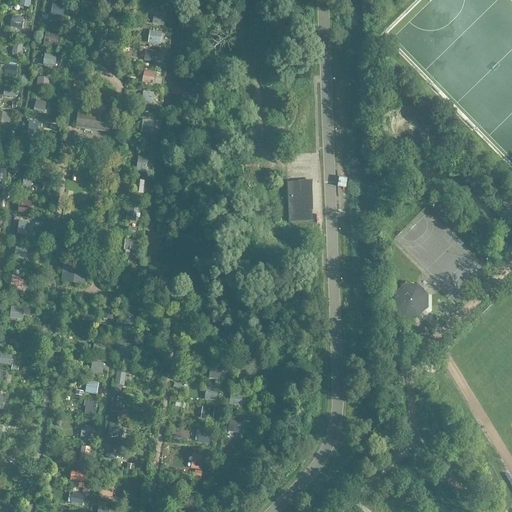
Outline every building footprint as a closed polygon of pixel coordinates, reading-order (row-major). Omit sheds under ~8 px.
[(30,0),(17,0),(20,1),(19,7),(29,9),(30,0)] [(64,8),(52,6),(50,17),(63,19),(64,8)] [(166,15),(154,13),(152,25),(164,27),(166,15)] [(22,30),(23,16),(9,15),(8,29),(22,30)] [(162,33),(149,31),(148,45),(160,46),(162,33)] [(60,36),(45,33),(42,47),(51,49),(52,44),(58,45),(60,36)] [(23,46),(14,44),(12,55),(13,55),(12,57),(20,58),(20,56),(21,57),(23,46)] [(158,64),(159,53),(145,51),(144,62),(158,64)] [(57,57),(45,55),(43,67),(55,68),(57,57)] [(16,79),(17,68),(5,66),(5,67),(1,66),(0,70),(0,75),(4,76),(4,77),(16,79)] [(155,73),(144,71),(142,84),(153,86),(155,73)] [(49,80),(37,78),(36,87),(35,89),(48,90),(49,80)] [(16,90),(5,89),(4,97),(15,98),(16,90)] [(154,94),(143,93),(142,106),(153,107),(154,94)] [(46,104),(36,101),(33,112),(44,114),(46,104)] [(97,104),(96,113),(105,114),(106,105),(97,104)] [(109,133),(111,116),(78,112),(76,129),(109,133)] [(10,123),(11,115),(0,113),(0,125),(4,126),(4,123),(10,123)] [(152,136),(154,122),(142,121),(141,134),(152,136)] [(38,124),(29,123),(27,136),(37,137),(38,128),(41,129),(42,125),(38,124)] [(36,148),(27,146),(25,157),(34,159),(36,148)] [(146,174),(148,159),(138,157),(136,173),(146,174)] [(143,194),(145,182),(136,181),(134,193),(143,194)] [(288,199),(288,201),(289,222),(304,222),(312,221),(312,206),(311,182),(299,182),(287,183),(288,199)] [(33,201),(16,201),(16,213),(33,213),(33,201)] [(135,223),(136,215),(140,216),(141,209),(127,207),(125,221),(135,223)] [(18,234),(26,235),(27,221),(19,220),(18,234)] [(137,242),(125,241),(124,252),(125,252),(124,258),(129,259),(130,252),(136,253),(137,242)] [(27,243),(13,242),(13,256),(26,257),(27,243)] [(86,285),(88,265),(64,262),(61,282),(86,285)] [(131,274),(121,278),(125,289),(135,286),(131,274)] [(22,280),(8,279),(8,291),(21,292),(22,280)] [(427,308),(427,295),(417,286),(404,286),(395,295),(395,308),(404,317),(417,317),(427,308)] [(18,305),(6,305),(6,318),(18,318),(18,305)] [(77,310),(76,323),(91,324),(91,311),(77,310)] [(136,327),(136,311),(124,312),(124,328),(136,327)] [(104,340),(90,339),(89,349),(104,350),(104,340)] [(127,339),(115,339),(115,351),(127,351),(127,339)] [(206,353),(195,342),(189,348),(200,359),(206,353)] [(12,344),(1,344),(2,356),(12,355),(12,344)] [(93,362),(93,372),(103,372),(104,362),(93,362)] [(223,375),(212,363),(204,371),(215,383),(223,375)] [(125,386),(127,373),(118,371),(116,384),(125,386)] [(215,398),(215,387),(202,387),(202,398),(215,398)] [(236,405),(237,392),(224,391),(224,404),(236,405)] [(95,406),(96,393),(86,393),(85,406),(95,406)] [(109,397),(109,413),(118,413),(118,397),(109,397)] [(202,419),(214,420),(215,408),(203,407),(202,419)] [(232,425),(232,415),(220,415),(220,425),(232,425)] [(116,427),(116,422),(110,422),(109,436),(123,437),(124,428),(116,427)] [(196,427),(196,437),(211,437),(211,427),(196,427)] [(92,432),(78,431),(78,442),(91,443),(92,432)] [(113,454),(113,444),(99,444),(99,454),(113,454)] [(90,461),(91,446),(82,445),(81,460),(90,461)] [(189,454),(189,463),(205,463),(205,454),(189,454)] [(83,482),(85,471),(73,469),(72,481),(83,482)] [(99,496),(114,497),(115,485),(100,483),(99,496)] [(84,494),(73,493),(72,506),(83,507),(84,494)] [(401,511),(388,498),(374,511),(375,511),(401,511)]
